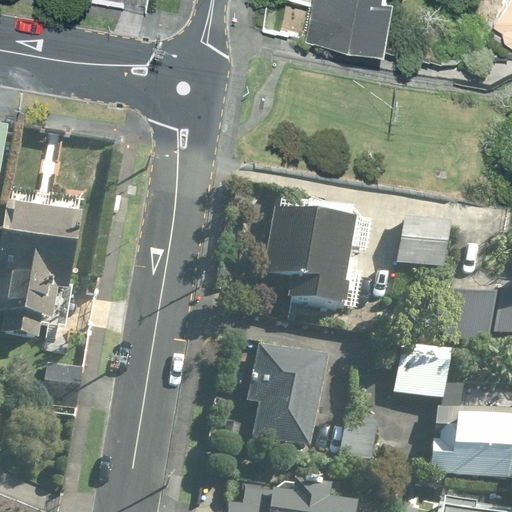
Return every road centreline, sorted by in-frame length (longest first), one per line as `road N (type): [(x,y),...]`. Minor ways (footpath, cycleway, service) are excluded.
road 1 (residential): [(128,511),(182,180),(185,114)]
road 2 (residential): [(0,47),(161,74)]
